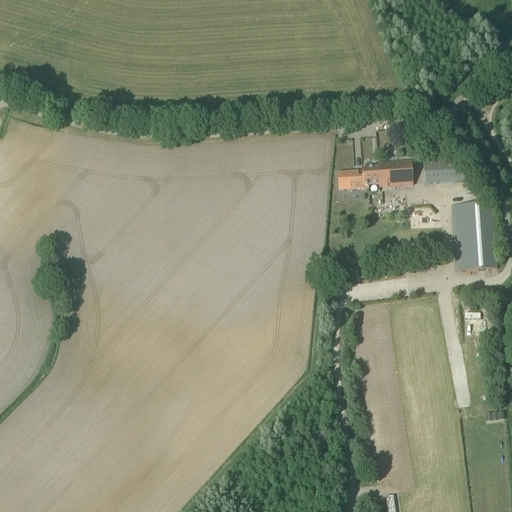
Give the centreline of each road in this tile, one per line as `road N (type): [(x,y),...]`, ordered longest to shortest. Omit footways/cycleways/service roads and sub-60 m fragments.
road 1 (track): [(449,112),(504,205),(511,265),(502,280),(347,298),(334,359),(350,463),(348,511)]
road 2 (unclassified): [(0,101),(143,136),(415,122),(449,112),(511,56)]
road 3 (track): [(269,511),(318,468),(321,409),(336,381)]
road 4 (track): [(502,280),(511,408)]
